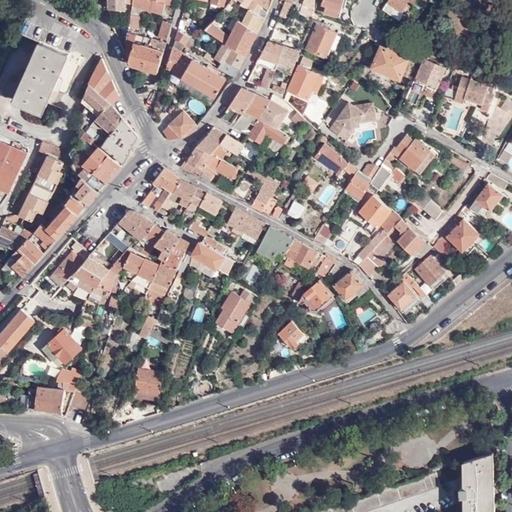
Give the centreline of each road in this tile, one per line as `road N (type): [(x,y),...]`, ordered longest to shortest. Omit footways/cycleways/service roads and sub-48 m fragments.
road 1 (residential): [(160,511),(216,474),(505,378)]
road 2 (tertiary): [(410,335),(391,348),(67,444)]
road 3 (residential): [(277,0),(206,124),(160,151)]
road 4 (residential): [(172,164),(322,248)]
road 5 (residential): [(376,158),(398,128),(410,125),(511,180)]
road 6 (residential): [(0,306),(108,190)]
road 7 (residential): [(151,141),(106,43),(88,25)]
road 8 (tertiary): [(511,255),(410,335)]
